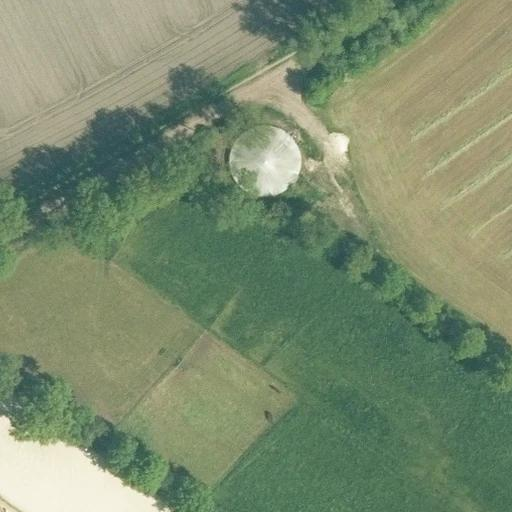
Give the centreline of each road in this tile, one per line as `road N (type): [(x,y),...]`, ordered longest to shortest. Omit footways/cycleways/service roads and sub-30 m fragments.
road 1 (track): [(0,236),(267,83)]
road 2 (track): [(267,83),(396,0)]
